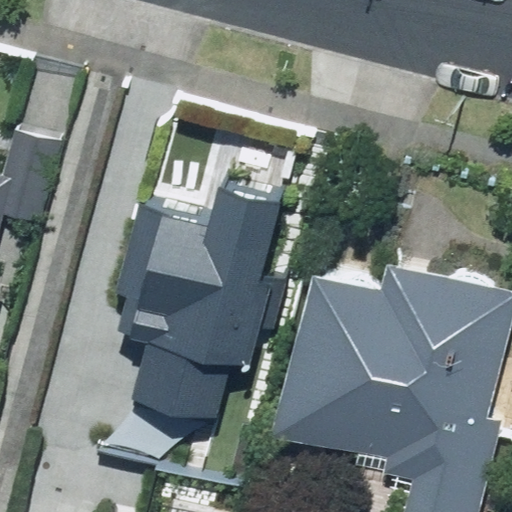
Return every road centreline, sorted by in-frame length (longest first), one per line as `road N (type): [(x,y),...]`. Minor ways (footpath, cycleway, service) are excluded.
road 1 (unknown): [(123,0),(0,465)]
road 2 (residential): [(511,34),(382,0)]
